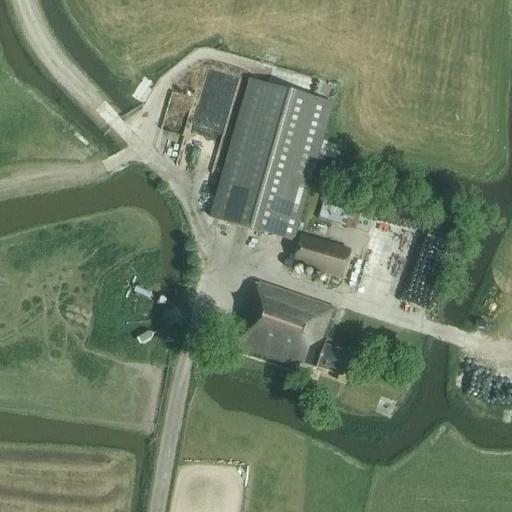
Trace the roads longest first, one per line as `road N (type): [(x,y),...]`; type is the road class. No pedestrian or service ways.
road 1 (unclassified): [(157,511),(177,391),(202,317),(200,228)]
road 2 (track): [(146,150),(39,47),(20,0)]
road 3 (track): [(146,150),(0,193)]
